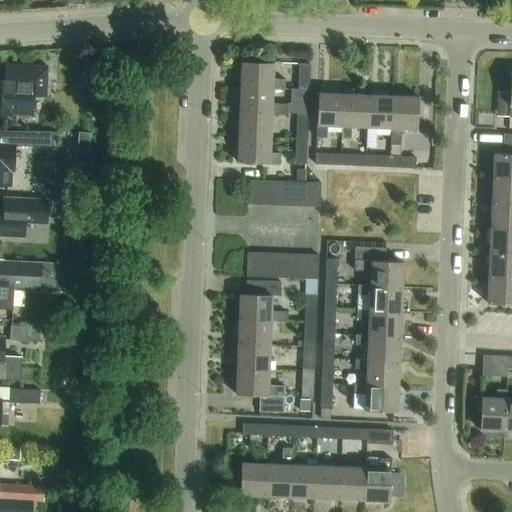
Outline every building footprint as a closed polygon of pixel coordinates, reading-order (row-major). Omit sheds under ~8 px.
[(81,86),(97,87),(99,59),(83,58),(81,86)] [(238,88),(271,90),(283,90),(283,81),(271,80),(272,64),(239,63),(238,88)] [(46,98),(47,66),(5,64),(4,80),(0,79),(0,114),(32,116),(33,97),(46,98)] [(296,90),(307,91),(309,65),(297,65),(296,90)] [(270,104),(271,90),(238,88),(237,112),(270,114),(286,114),(286,105),(270,104)] [(306,116),(307,91),(296,90),(295,115),(306,116)] [(341,128),(342,95),(316,94),(315,139),(325,139),(325,127),(341,128)] [(365,128),(367,96),(342,95),(341,128),(340,140),(350,140),(350,128),(365,128)] [(390,129),(391,97),(367,96),(365,128),(390,129)] [(391,97),(390,129),(390,144),(400,144),(400,130),(415,130),(416,98),(391,97)] [(269,139),(270,114),(237,112),(236,138),(269,139)] [(305,140),(306,116),(295,115),(294,140),(305,140)] [(0,186),(9,187),(10,172),(13,172),(14,146),(52,148),(53,131),(19,131),(0,131),(0,186)] [(511,146),(511,136),(502,136),(502,146),(511,146)] [(268,153),(269,139),(236,138),(235,163),(279,164),(279,154),(268,153)] [(304,165),(305,140),(294,140),(293,165),(304,165)] [(339,166),(340,154),(315,153),(314,165),(339,166)] [(364,167),(364,155),(340,154),(339,166),(364,167)] [(492,180),(511,180),(511,154),(493,154),(492,180)] [(389,168),(389,156),(364,155),(364,167),(389,168)] [(389,156),(389,168),(415,169),(416,158),(389,156)] [(302,170),(293,170),(293,182),(301,182),(302,170)] [(70,189),(69,198),(82,198),(83,175),(71,175),(71,176),(70,189)] [(511,180),(492,180),(491,205),(511,205),(511,180)] [(260,206),(261,182),(249,182),(248,206),(260,206)] [(272,207),(273,183),(261,182),(260,206),(272,207)] [(284,207),(285,183),(273,183),(272,207),(284,207)] [(296,208),(297,184),(285,183),(284,207),(296,208)] [(307,208),(308,184),(297,184),(296,208),(307,208)] [(308,184),(307,208),(320,209),(320,184),(308,184)] [(3,210),(0,209),(0,235),(22,237),(23,221),(44,223),(45,201),(3,199),(3,210)] [(81,206),(69,205),(64,205),(63,220),(79,221),(81,206)] [(511,205),(491,205),(489,229),(511,230),(511,205)] [(511,230),(489,229),(488,254),(511,255),(511,230)] [(367,287),(401,288),(402,263),(383,262),(384,250),(352,249),(352,271),(368,272),(367,287)] [(258,279),(259,254),(247,254),(246,278),(258,279)] [(270,279),(270,254),(259,254),(258,279),(270,279)] [(281,279),(282,255),(270,254),(270,279),(281,279)] [(511,255),(488,254),(487,279),(511,279),(511,255)] [(293,280),(294,255),(282,255),(281,279),(293,280)] [(305,280),(306,256),(294,255),(293,280),(305,280)] [(306,256),(305,280),(317,281),(318,256),(306,256)] [(325,285),(333,285),(334,260),(326,260),(325,285)] [(40,264),(0,261),(0,310),(13,311),(14,288),(39,289),(40,264)] [(67,278),(66,291),(78,291),(79,279),(67,278)] [(511,279),(487,279),(486,304),(511,305),(511,279)] [(238,320),(271,321),(285,321),(285,312),(271,312),(272,296),(278,296),(278,282),(244,281),(244,295),(239,295),(238,320)] [(332,310),(333,285),(325,285),(324,310),(332,310)] [(400,312),(401,288),(367,287),(366,310),(400,312)] [(303,322),(315,323),(316,298),(304,297),(303,322)] [(332,335),(332,310),(324,310),(323,335),(332,335)] [(400,312),(366,310),(354,310),(354,319),(366,320),(365,335),(398,336),(400,312)] [(278,345),(278,337),(270,337),(271,321),(238,320),(237,345),(270,346),(270,345),(278,345)] [(314,348),(315,323),(303,322),(302,347),(314,348)] [(39,343),(40,328),(10,326),(9,341),(39,343)] [(331,360),(332,335),(323,335),(321,359),(331,360)] [(398,336),(365,335),(353,335),(353,344),(365,345),(364,360),(397,361),(398,336)] [(3,357),(4,337),(0,337),(0,379),(20,381),(21,358),(3,357)] [(269,371),(270,346),(237,345),(236,370),(269,371)] [(313,373),(314,348),(302,347),(301,372),(313,373)] [(506,368),(507,357),(483,356),(482,376),(502,377),(506,377),(506,368)] [(330,385),(331,360),(321,359),(320,384),(330,385)] [(397,361),(364,360),(352,360),(352,369),(364,370),(363,385),(396,386),(397,361)] [(268,388),(269,371),(236,370),(235,395),(260,396),(259,412),(283,413),(284,389),(268,388)] [(312,398),(313,373),(301,372),(300,397),(312,398)] [(329,410),(330,385),(320,384),(319,410),(329,410)] [(396,386),(363,385),(352,384),(351,394),(363,394),(362,411),(395,412),(396,386)] [(39,405),(40,392),(9,390),(8,403),(8,404),(39,405)] [(503,431),(505,399),(505,390),(496,390),(495,398),(479,398),(477,430),(503,431)] [(511,431),(511,398),(505,399),(503,431),(511,431)] [(1,400),(0,399),(0,426),(7,427),(8,404),(8,403),(1,403),(1,400)] [(267,436),(267,425),(242,424),(241,435),(267,436)] [(292,437),(292,426),(267,425),(267,436),(292,437)] [(316,438),(317,427),(292,426),(292,437),(316,438)] [(341,440),(342,428),(317,427),(316,438),(341,440)] [(366,441),(366,429),(342,428),(341,440),(366,441)] [(366,429),(366,441),(392,442),(392,431),(366,429)] [(18,448),(1,448),(1,461),(18,461),(18,448)] [(265,497),(289,498),(291,465),(291,449),(282,448),(281,465),(266,464),(265,497)] [(365,459),(365,468),(364,501),(389,501),(391,469),(388,469),(389,460),(365,459)] [(306,466),(291,465),(289,498),(314,499),(315,466),(316,460),(306,460),(306,466)] [(265,497),(266,464),(240,463),(239,496),(265,497)] [(314,499),(339,500),(340,467),(315,466),(314,499)] [(339,500),(364,501),(365,468),(340,467),(339,500)] [(0,499),(33,501),(44,501),(44,486),(0,484),(0,499)] [(32,511),(33,501),(0,499),(0,511),(32,511)]
